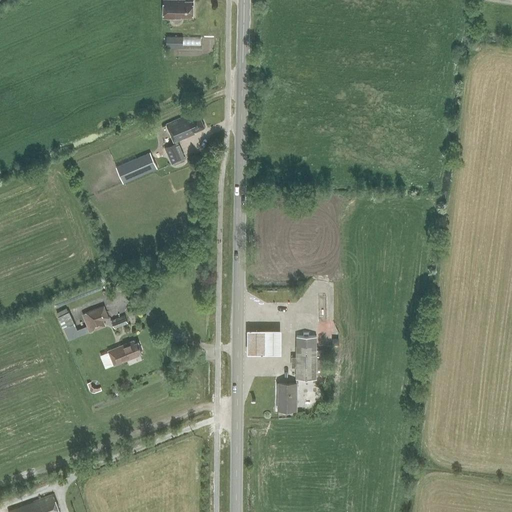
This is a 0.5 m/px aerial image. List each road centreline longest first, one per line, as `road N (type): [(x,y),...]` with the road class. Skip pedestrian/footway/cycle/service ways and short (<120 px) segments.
road 1 (primary): [(235,511),(243,0)]
road 2 (unclassified): [(213,349),(212,511)]
